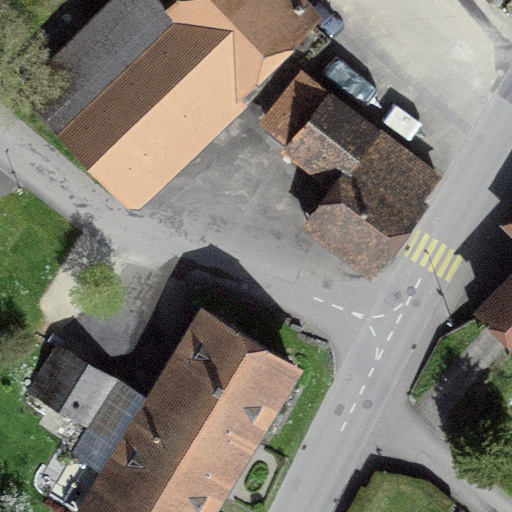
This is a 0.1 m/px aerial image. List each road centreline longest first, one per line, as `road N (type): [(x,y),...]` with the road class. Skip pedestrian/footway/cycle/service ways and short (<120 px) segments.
road 1 (residential): [(394,323),(108,226),(0,145)]
road 2 (unclassified): [(394,323),(511,118)]
road 3 (residential): [(501,511),(357,399)]
road 4 (unclassified): [(298,511),(357,399)]
